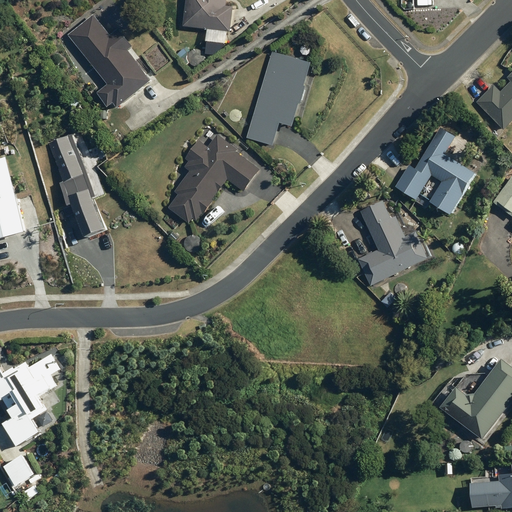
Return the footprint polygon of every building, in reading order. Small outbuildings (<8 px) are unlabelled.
[(191,0),(188,26),(231,31),(234,11),(226,9),(227,2),(226,2),(225,0),(191,0)] [(106,76),(105,78),(112,87),(103,95),(112,106),(118,101),(122,107),(152,82),(131,56),(129,58),(125,53),(132,47),(120,32),(112,39),(102,26),(94,33),(87,25),(74,36),(82,45),(80,47),(95,66),(97,64),(106,76)] [(260,115),(253,138),(276,145),(282,122),(295,126),(300,107),(304,108),(309,92),(306,92),(305,91),(306,89),(312,66),(292,60),(277,55),(274,68),(272,68),(258,115),(260,115)] [(511,70),(506,77),(510,81),(499,91),(492,85),(475,102),(502,129),(511,118),(511,70)] [(394,187),(414,200),(414,201),(424,207),(427,203),(447,215),(473,173),(460,165),(472,145),(455,135),(454,137),(439,128),(413,169),(407,165),(394,187)] [(104,195),(77,134),(53,145),(69,181),(64,184),(73,205),(78,203),(93,236),(114,227),(100,197),(104,195)] [(184,195),(174,209),(192,221),(196,216),(199,219),(205,211),(206,212),(214,202),(212,201),(221,189),(219,188),(224,182),(225,183),(230,177),(247,189),(260,171),(235,153),(237,151),(221,139),(212,152),(205,147),(190,168),(196,172),(181,192),(184,195)] [(511,174),(492,203),(511,217),(511,174)] [(381,200),(359,211),(378,249),(356,260),(368,285),(425,258),(413,231),(403,235),(394,217),(390,219),(381,200)] [(203,236),(189,237),(190,251),(204,251),(203,236)] [(446,236),(440,242),(443,245),(449,239),(446,236)] [(333,253),(319,239),(313,246),(326,259),(333,253)] [(388,291),(379,301),(385,307),(395,298),(388,291)] [(0,452),(1,453),(26,436),(15,419),(27,410),(29,414),(35,410),(26,397),(40,387),(34,378),(44,371),(34,356),(13,370),(7,362),(0,366),(0,452)] [(452,388),(438,407),(479,439),(511,396),(511,368),(499,359),(472,395),(463,396),(452,388)] [(497,481),(468,483),(470,508),(511,504),(511,473),(496,474),(497,481)]
